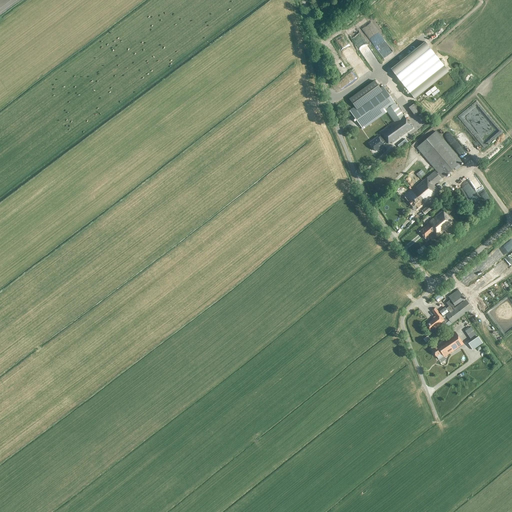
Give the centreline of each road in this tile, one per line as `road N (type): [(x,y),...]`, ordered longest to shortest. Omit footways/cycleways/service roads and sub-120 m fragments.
road 1 (unclassified): [(434,287),(363,194),(326,98),(302,0)]
road 2 (unclassified): [(439,423),(401,322),(434,287)]
